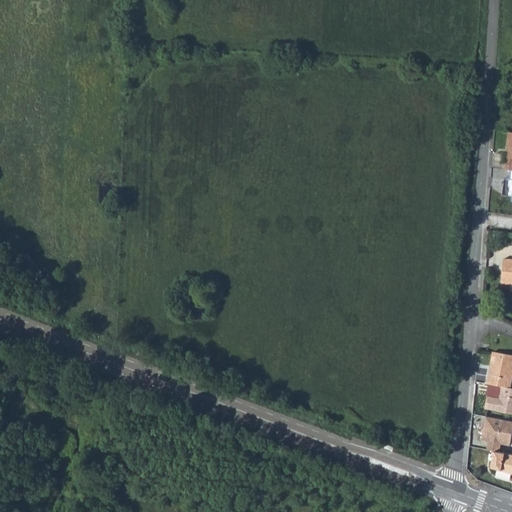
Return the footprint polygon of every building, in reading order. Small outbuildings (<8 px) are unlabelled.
[(511,179),(505,179),(503,195),(511,196),(511,179)] [(503,283),(511,284),(511,281),(511,280),(511,259),(504,259),(503,283)] [(511,386),(511,356),(494,353),(488,385),(503,387),(511,389),(511,386)] [(511,388),(511,389),(503,387),(501,400),(489,397),(486,410),(511,414),(511,388)] [(511,442),(511,422),(487,417),(483,441),(490,442),(502,445),(511,446),(511,442)] [(502,445),(490,442),(488,451),(496,452),(500,453),(502,445)] [(511,455),(500,453),(496,452),(493,469),(511,474),(511,455)]
